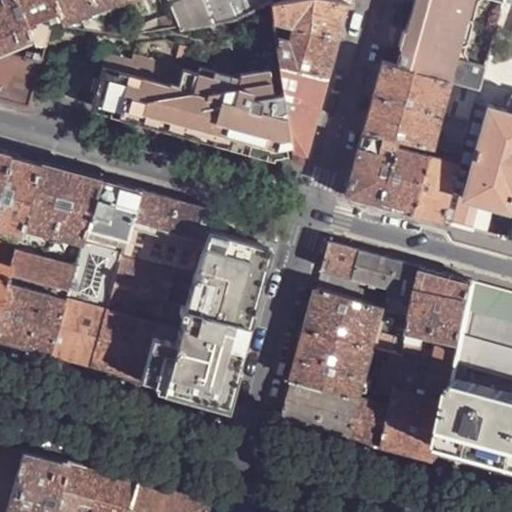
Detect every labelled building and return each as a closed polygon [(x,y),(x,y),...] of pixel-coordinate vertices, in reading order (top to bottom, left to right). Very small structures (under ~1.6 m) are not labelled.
[(0,0),(0,41),(30,30),(27,19),(19,0),(0,0)] [(19,0),(27,19),(47,11),(54,8),(59,6),(56,0),(19,0)] [(56,0),(59,6),(61,12),(63,17),(80,10),(95,4),(93,0),(56,0)] [(211,14),(205,0),(181,0),(170,4),(173,10),(179,25),(182,24),(182,28),(213,21),(211,14)] [(205,0),(211,14),(245,2),(244,0),(205,0)] [(282,0),(244,0),(245,2),(248,11),(270,0),(272,3),(282,0)] [(338,35),(347,0),(283,0),(282,0),(272,3),(274,18),(292,23),(338,35)] [(412,0),(401,40),(404,45),(398,64),(449,78),(455,56),(471,0),(412,0)] [(211,14),(213,21),(235,16),(248,11),(245,2),(211,14)] [(87,26),(106,29),(95,4),(80,10),(87,26)] [(140,23),(143,31),(179,25),(173,10),(140,23)] [(47,11),(27,19),(30,30),(35,41),(45,41),(50,21),(47,11)] [(128,33),(143,31),(140,23),(137,16),(124,21),(128,33)] [(327,73),(338,35),(292,23),(288,37),(276,35),(280,61),(327,73)] [(506,30),(495,27),(485,64),(484,66),(495,69),(506,30)] [(45,41),(35,41),(38,51),(41,58),(45,41)] [(0,96),(29,105),(41,59),(34,56),(0,47),(0,96)] [(106,51),(92,104),(274,152),(277,142),(292,141),(281,65),(240,70),(239,74),(238,81),(198,70),(133,52),(131,58),(106,51)] [(449,78),(478,87),(484,66),(485,64),(455,56),(449,78)] [(383,60),(373,94),(439,111),(449,78),(398,64),(383,60)] [(327,73),(280,61),(281,65),(292,141),(294,147),(311,152),(327,73)] [(238,81),(239,74),(200,63),(198,70),(238,81)] [(373,94),(364,128),(396,136),(428,144),(431,144),(439,111),(373,94)] [(511,109),(486,103),(461,193),(480,199),(507,206),(507,207),(511,208),(511,109)] [(364,198),(379,202),(394,145),(396,136),(364,128),(345,192),(364,198)] [(396,207),(411,211),(426,153),(394,145),(379,202),(396,207)] [(0,148),(0,191),(12,151),(0,148)] [(23,154),(12,151),(0,191),(0,225),(22,231),(24,223),(42,160),(23,154)] [(430,216),(442,219),(457,161),(426,153),(411,211),(430,216)] [(67,167),(42,160),(24,223),(50,231),(57,233),(82,240),(86,225),(96,193),(100,176),(67,167)] [(118,181),(100,176),(96,193),(137,204),(142,188),(118,181)] [(174,197),(142,188),(137,204),(134,217),(205,236),(207,228),(210,218),(213,208),(174,197)] [(96,193),(86,225),(128,236),(131,226),(134,217),(137,204),(96,193)] [(480,199),(461,193),(453,222),(473,228),(480,199)] [(134,217),(131,226),(202,246),(205,236),(134,217)] [(86,225),(82,240),(124,251),(128,236),(86,225)] [(195,272),(202,246),(131,226),(128,236),(124,251),(123,253),(174,267),(195,272)] [(195,272),(223,280),(228,261),(261,270),(268,244),(207,228),(205,236),(202,246),(195,272)] [(67,297),(108,308),(123,253),(124,251),(82,240),(76,264),(69,287),(67,297)] [(345,244),(332,240),(325,268),(355,276),(364,249),(345,244)] [(69,287),(76,264),(17,248),(13,265),(11,271),(59,285),(69,287)] [(391,256),(364,249),(355,276),(371,280),(380,282),(385,284),(391,285),(388,296),(386,305),(388,305),(414,313),(425,266),(391,256)] [(123,253),(108,308),(159,322),(174,267),(123,253)] [(0,311),(8,281),(11,271),(13,265),(0,261),(0,311)] [(208,393),(227,399),(261,270),(228,261),(223,280),(191,388),(208,393)] [(475,279),(425,266),(414,313),(411,330),(424,332),(448,339),(462,341),(463,336),(470,306),(475,279)] [(169,383),(191,388),(223,280),(195,272),(174,267),(159,322),(143,376),(169,383)] [(325,268),(319,286),(350,295),(354,282),(355,276),(325,268)] [(370,287),(371,280),(355,276),(354,282),(370,287)] [(511,289),(475,279),(470,306),(511,318),(511,289)] [(0,336),(15,341),(50,351),(67,297),(56,295),(8,281),(0,311),(0,336)] [(67,297),(69,287),(59,285),(56,295),(67,297)] [(313,308),(308,327),(377,346),(388,305),(386,305),(382,304),(350,295),(319,286),(313,308)] [(71,356),(92,362),(108,308),(67,297),(50,351),(71,356)] [(414,313),(388,305),(377,346),(392,350),(406,353),(411,330),(414,313)] [(115,369),(143,376),(159,322),(108,308),(92,362),(115,369)] [(301,353),(294,377),(363,397),(377,346),(308,327),(301,353)] [(424,332),(411,330),(406,353),(403,365),(409,367),(412,367),(415,355),(419,355),(424,332)] [(511,349),(463,336),(462,341),(455,376),(464,378),(467,365),(511,377),(511,349)] [(447,347),(438,346),(432,373),(454,379),(455,376),(462,341),(448,339),(447,347)] [(406,353),(392,350),(390,360),(386,359),(379,390),(397,394),(399,386),(403,365),(406,353)] [(399,386),(405,387),(409,367),(403,365),(399,386)] [(432,373),(428,394),(450,399),(454,379),(432,373)] [(511,391),(464,378),(455,376),(454,379),(450,399),(441,438),(482,449),(511,457),(511,391)] [(294,377),(284,415),(306,421),(341,431),(354,434),(363,397),(294,377)] [(415,451),(437,457),(441,438),(450,399),(428,394),(421,392),(416,390),(405,387),(399,386),(397,394),(394,405),(386,443),(415,451)] [(373,440),(386,443),(394,405),(363,397),(354,434),(373,440)] [(0,441),(0,488),(11,492),(23,448),(8,444),(0,441)] [(41,453),(23,448),(11,492),(4,511),(51,511),(67,460),(41,453)] [(67,460),(51,511),(128,511),(138,479),(127,476),(103,469),(81,463),(67,460)] [(204,511),(209,498),(170,488),(138,479),(128,511),(204,511)] [(0,511),(4,511),(11,492),(0,488),(0,511)]
